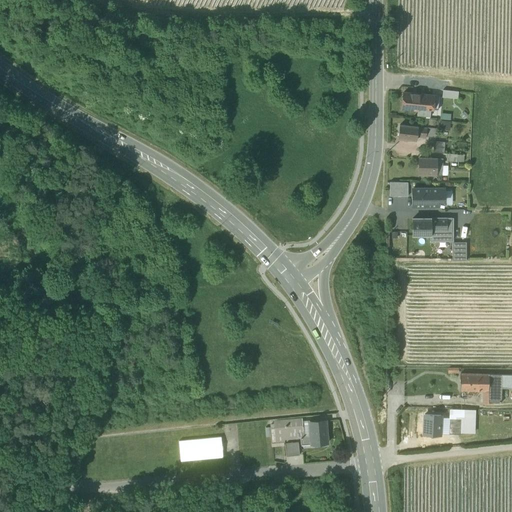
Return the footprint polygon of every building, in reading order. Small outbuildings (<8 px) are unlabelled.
[(442,97),(457,99),(458,91),(443,90),(442,97)] [(401,109),(418,110),(419,108),(420,94),(403,92),(401,109)] [(431,109),(431,108),(432,96),(420,94),(419,108),(431,109)] [(430,116),(431,109),(419,108),(418,110),(418,115),(430,116)] [(450,121),(440,120),(439,129),(449,130),(450,121)] [(398,139),(416,141),(417,136),(418,127),(400,125),(398,139)] [(426,137),(426,135),(427,128),(418,127),(417,136),(426,137)] [(436,129),(427,128),(426,135),(435,136),(436,129)] [(446,161),(464,162),(465,155),(447,154),(446,161)] [(418,175),(436,175),(437,170),(442,170),(442,166),(442,159),(437,159),(437,158),(419,158),(418,175)] [(437,170),(436,175),(447,176),(447,166),(442,166),(442,170),(437,170)] [(389,196),(398,196),(398,182),(389,182),(389,196)] [(407,182),(398,182),(398,196),(407,196),(407,182)] [(444,200),(444,189),(412,189),(412,206),(438,206),(438,200),(444,200)] [(412,235),(430,235),(431,235),(431,218),(412,218),(412,235)] [(452,218),(431,218),(431,235),(430,235),(430,240),(452,240),(452,218)] [(452,260),(466,260),(466,242),(452,242),(452,260)] [(484,391),(488,391),(488,374),(460,373),(460,390),(484,391)] [(511,388),(511,374),(488,374),(488,391),(484,391),(484,403),(501,403),(501,388),(511,388)] [(449,409),(448,418),(461,418),(461,409),(449,409)] [(461,418),(460,431),(474,431),(474,409),(461,409),(461,418)] [(441,415),(424,415),(423,434),(440,435),(440,434),(440,420),(441,415)] [(448,434),(461,435),(460,431),(461,418),(448,418),(448,420),(448,434)] [(270,427),(272,443),(285,442),(284,439),(301,437),(303,437),(302,423),(302,419),(277,421),(277,426),(270,427)] [(301,437),(301,445),(327,443),(325,420),(309,422),(310,423),(302,423),(303,437),(301,437)] [(448,420),(440,420),(440,434),(448,434),(448,420)] [(179,441),(181,461),(223,457),(221,437),(179,441)] [(285,444),(286,456),(299,455),(298,443),(285,444)]
